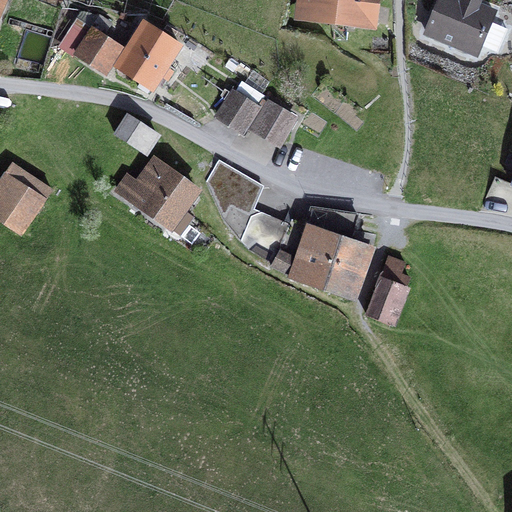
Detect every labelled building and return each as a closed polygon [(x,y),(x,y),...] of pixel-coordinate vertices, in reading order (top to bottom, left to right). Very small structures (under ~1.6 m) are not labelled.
[(303,0),(301,15),(389,26),(391,0),(303,0)] [(494,51),(498,50),(507,30),(490,23),(494,13),(477,6),(464,0),(463,0),(441,0),(427,34),(477,55),(481,46),(494,51)] [(76,54),(106,74),(122,50),(102,36),(110,24),(100,17),(92,29),(76,54)] [(79,20),(60,48),(74,57),(76,54),(92,29),(79,20)] [(172,72),(166,68),(180,46),(145,23),(116,68),(151,91),(161,76),(167,80),(172,72)] [(219,117),(243,132),(247,125),(257,109),(233,94),(219,117)] [(257,109),(247,125),(254,129),(269,104),(263,100),(257,109)] [(269,104),(254,129),(279,145),(294,120),(269,104)] [(116,134),(147,155),(158,138),(127,117),(116,134)] [(180,235),(193,218),(184,211),(198,192),(154,160),(137,183),(128,176),(118,190),(180,235)] [(263,187),(219,162),(207,183),(225,220),(249,250),(272,264),(272,266),(289,275),(306,226),(292,220),(290,225),(288,229),(281,227),(283,222),(254,209),(263,187)] [(0,181),(0,221),(21,235),(52,190),(12,164),(0,181)] [(306,226),(289,275),(324,289),(342,239),(350,242),(358,216),(313,210),(306,226)] [(359,288),(373,250),(350,242),(342,239),(324,289),(349,298),(354,286),(359,288)] [(406,264),(389,258),(384,270),(401,276),(406,264)] [(390,326),(408,279),(401,276),(384,270),(366,317),(390,326)] [(349,298),(355,300),(359,288),(354,286),(349,298)]
